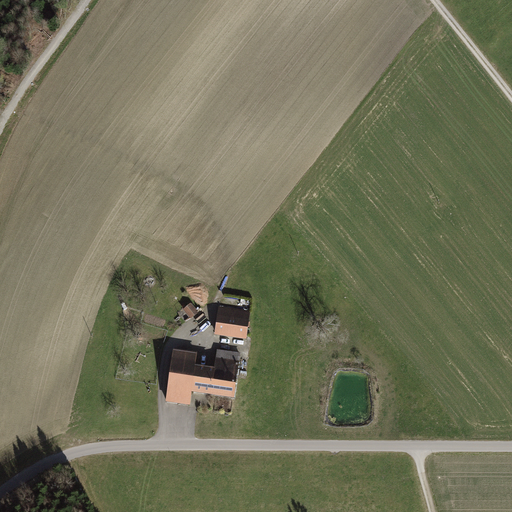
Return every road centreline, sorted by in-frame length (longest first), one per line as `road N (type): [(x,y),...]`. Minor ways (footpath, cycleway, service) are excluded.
road 1 (tertiary): [(0,491),(60,456),(102,445),(511,445)]
road 2 (track): [(87,0),(15,100),(0,135)]
road 3 (track): [(434,0),(511,95)]
